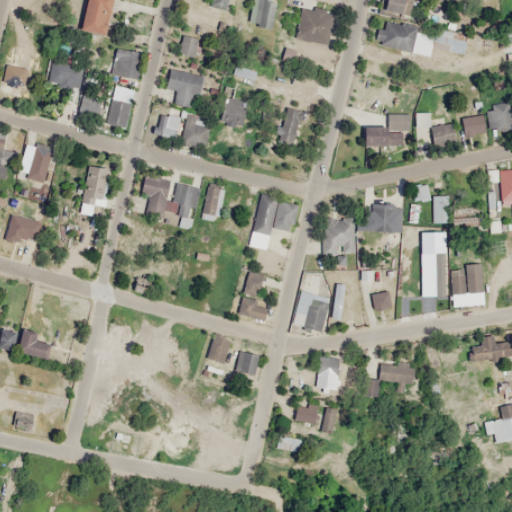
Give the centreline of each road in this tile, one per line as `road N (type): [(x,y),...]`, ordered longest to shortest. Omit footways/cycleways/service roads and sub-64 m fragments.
road 1 (residential): [(511,315),(333,343),(278,340),(0,262)]
road 2 (tertiary): [(0,116),(315,189),(511,152)]
road 3 (residential): [(250,487),(362,0)]
road 4 (residential): [(69,452),(168,0)]
road 5 (residential): [(250,487),(0,437)]
